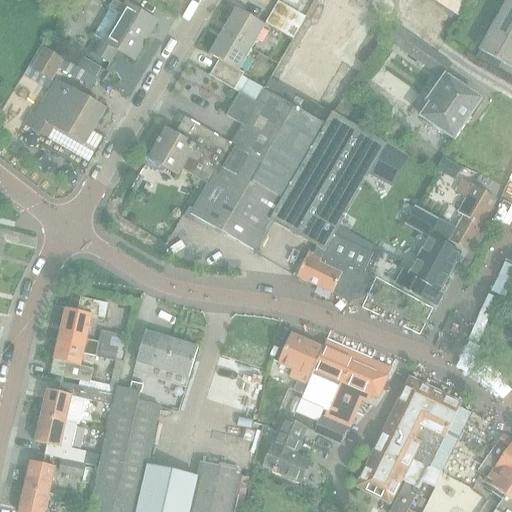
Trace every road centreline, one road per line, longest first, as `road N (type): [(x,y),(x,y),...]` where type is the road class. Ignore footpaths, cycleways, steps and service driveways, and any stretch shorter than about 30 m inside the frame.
road 1 (tertiary): [(453,366),(301,310),(158,282),(71,228)]
road 2 (residential): [(71,228),(203,0)]
road 3 (residential): [(0,420),(28,307),(71,228)]
road 4 (residential): [(453,366),(511,224)]
